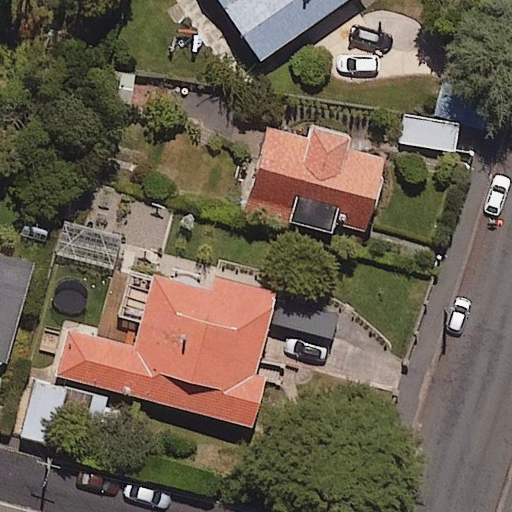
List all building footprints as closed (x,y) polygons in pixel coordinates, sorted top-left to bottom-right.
[(217,0),(260,60),(345,0),(217,0)] [(405,116),(402,144),(455,150),(458,124),(485,127),(489,86),(440,81),(435,119),(405,116)] [(306,137),(268,127),(247,208),(334,230),(338,216),(367,224),(383,159),(344,149),(348,136),(309,126),(306,137)] [(277,284),(159,253),(134,347),(66,329),(54,375),(251,427),(264,376),(253,373),(277,284)] [(31,264),(0,256),(0,362),(5,364),(31,264)]
